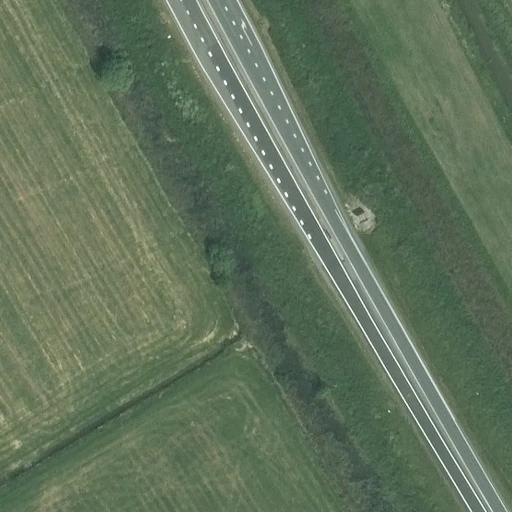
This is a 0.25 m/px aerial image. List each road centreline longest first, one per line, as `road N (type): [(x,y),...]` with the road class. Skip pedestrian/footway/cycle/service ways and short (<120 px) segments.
road 1 (trunk): [(184,0),(312,233),(361,294)]
road 2 (trunk): [(361,294),(335,221),(217,0)]
road 3 (trunk): [(489,511),(361,294)]
